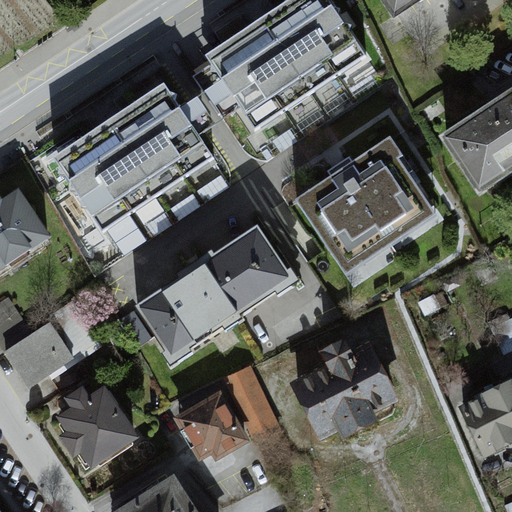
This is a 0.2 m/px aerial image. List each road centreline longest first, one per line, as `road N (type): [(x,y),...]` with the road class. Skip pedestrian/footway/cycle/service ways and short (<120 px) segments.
road 1 (tertiary): [(0,111),(167,0)]
road 2 (residential): [(74,511),(0,403)]
